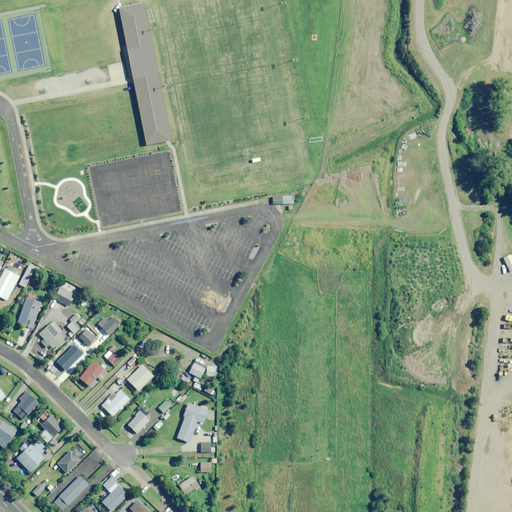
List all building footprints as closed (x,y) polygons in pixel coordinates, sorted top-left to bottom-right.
[(141,0),(131,0),(114,3),(127,80),(139,144),(166,139),(141,0)] [(511,271),(511,259),(510,255),(503,258),(509,272),(511,271)] [(21,272),(6,264),(0,275),(0,286),(5,289),(4,291),(10,294),(21,272)] [(34,268),(28,265),(18,285),(24,288),(34,268)] [(84,291),(62,280),(53,298),(55,299),(51,308),(57,311),(61,303),(68,307),(73,298),(79,301),(84,291)] [(40,303),(26,298),(17,323),(31,328),(40,303)] [(80,318),(75,313),(69,320),(71,322),(66,326),(73,334),(82,325),(77,321),(80,318)] [(98,325),(108,335),(120,324),(113,316),(107,321),(104,318),(97,324),(98,325)] [(51,321),(37,333),(44,340),(41,342),(46,348),(49,346),(52,349),(54,347),(56,349),(67,339),(51,321)] [(108,335),(98,325),(94,329),(100,334),(98,336),(102,341),(108,335)] [(95,338),(85,329),(78,337),(88,346),(95,338)] [(112,354),(107,359),(113,366),(120,359),(114,352),(112,354)] [(137,362),(133,357),(127,363),(131,368),(137,362)] [(99,366),(92,361),(79,379),(89,387),(96,377),(101,381),(107,374),(103,371),(106,367),(101,363),(99,366)] [(205,366),(194,361),(188,373),(199,378),(205,366)] [(152,377),(141,365),(126,380),(138,391),(152,377)] [(125,384),(119,379),(109,389),(115,395),(125,384)] [(129,400),(120,391),(113,398),(111,396),(101,406),(112,417),(129,400)] [(38,403),(28,394),(13,411),(23,420),(38,403)] [(170,406),(165,401),(158,408),(163,413),(170,406)] [(207,410),(188,404),(176,438),(189,443),(196,421),(202,424),(207,410)] [(145,416),(148,412),(139,405),(136,409),(138,411),(134,416),(135,417),(127,425),(137,434),(149,420),(145,416)] [(62,428),(50,416),(39,427),(44,431),(39,436),(46,443),(62,428)] [(15,431),(0,420),(0,446),(3,448),(15,431)] [(162,424),(159,421),(153,427),(156,431),(162,424)] [(33,445),(27,440),(21,446),(25,450),(16,459),(29,472),(46,455),(42,451),(46,448),(38,440),(33,445)] [(210,443),(200,443),(200,452),(214,452),(214,448),(210,448),(210,443)] [(80,455),(75,449),(72,452),(71,450),(57,464),(66,473),(80,461),(77,458),(80,455)] [(210,463),(199,463),(199,472),(210,472),(210,463)] [(62,511),(88,485),(79,476),(52,502),(62,511)] [(106,490),(115,481),(110,477),(101,485),(106,490)] [(188,480),(186,477),(176,483),(183,496),(198,487),(192,478),(188,480)] [(43,489),(39,484),(32,492),(37,497),(43,489)] [(110,511),(127,496),(115,484),(102,496),(104,499),(101,503),(109,511),(110,511)] [(141,503),(137,500),(129,508),(132,511),(131,511),(149,511),(150,511),(141,503)]
